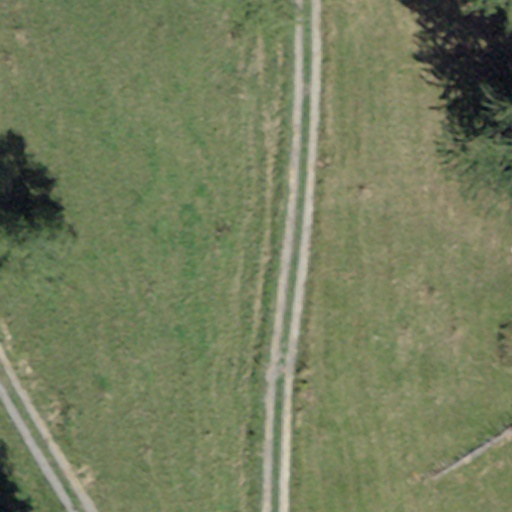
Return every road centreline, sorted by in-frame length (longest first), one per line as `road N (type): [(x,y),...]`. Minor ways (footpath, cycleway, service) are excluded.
road 1 (track): [(276,511),(300,215),(307,0)]
road 2 (track): [(0,368),(83,511)]
